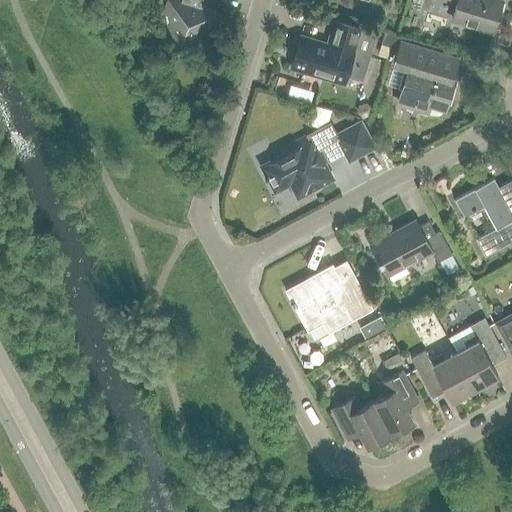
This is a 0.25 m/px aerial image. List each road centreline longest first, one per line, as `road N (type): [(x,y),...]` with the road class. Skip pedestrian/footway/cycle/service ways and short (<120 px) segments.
road 1 (residential): [(511,413),(381,484),(346,477),(320,453),(226,273)]
road 2 (residential): [(226,273),(499,120),(511,91)]
road 3 (residential): [(226,273),(200,215),(261,0)]
road 4 (secondary): [(83,511),(0,355)]
